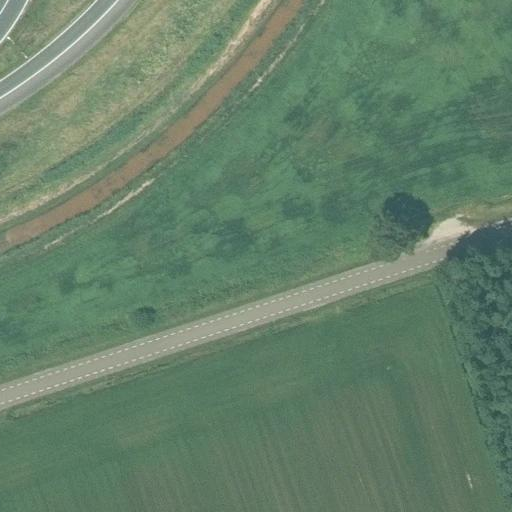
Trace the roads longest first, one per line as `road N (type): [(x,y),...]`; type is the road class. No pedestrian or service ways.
road 1 (unclassified): [(0,397),(511,229)]
road 2 (motorway): [(0,89),(108,0)]
